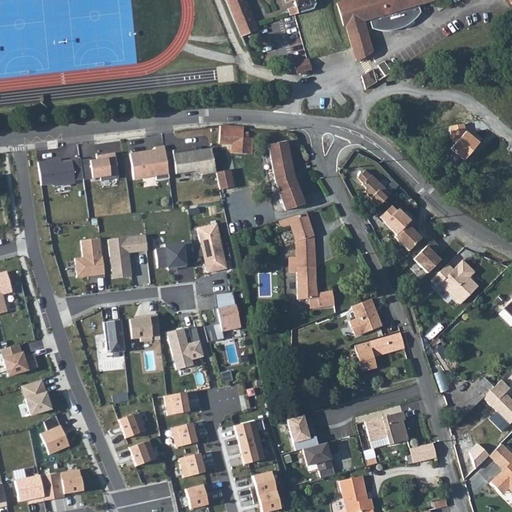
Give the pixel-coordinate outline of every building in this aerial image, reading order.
[(224,0),(225,0),(241,37),(257,30),(244,0),(281,0),(283,3),(292,0),(224,0)] [(313,7),(311,0),(292,0),(297,14),(311,10),(313,7)] [(355,0),(337,6),(344,28),(346,28),(356,62),(369,54),(361,25),(368,23),(370,29),(372,31),(376,32),(380,32),(384,33),(387,33),(390,33),(394,32),(397,31),(401,30),(407,26),(410,24),(413,21),(415,18),(417,16),(418,14),(416,5),(432,0),(355,0)] [(307,61),(294,66),(297,76),(298,75),(310,72),(307,61)] [(371,73),(361,79),(365,90),(372,86),(375,84),(371,73)] [(450,149),(463,162),(478,142),(464,131),(464,123),(448,126),(452,144),(450,149)] [(229,143),(228,151),(250,153),(250,143),(250,137),(242,137),(243,127),(218,125),(218,143),(229,143)] [(273,185),(268,186),(270,194),(276,192),(282,209),(301,206),(291,174),(283,140),(265,144),(268,154),(273,185)] [(137,152),(128,153),(132,179),(153,176),(154,180),(167,178),(162,145),(152,147),(153,153),(149,154),(146,152),(137,153),(137,152)] [(193,146),(170,150),(174,173),(193,170),(201,174),(214,172),(208,148),(193,150),(193,146)] [(87,158),(78,160),(81,178),(81,180),(98,177),(98,181),(117,178),(112,152),(94,155),(95,159),(87,160),(87,158)] [(58,158),(35,162),(39,186),(49,184),(52,186),(73,182),(73,180),(81,178),(78,160),(77,158),(69,159),(69,161),(59,162),(58,158)] [(227,168),(215,171),(219,189),(231,186),(227,168)] [(361,173),(354,180),(360,186),(359,187),(363,191),(362,195),(367,200),(366,202),(374,210),(387,197),(368,178),(367,179),(361,173)] [(387,208),(377,219),(382,224),(381,225),(394,237),(407,223),(395,212),(393,214),(387,208)] [(294,257),(287,257),(287,272),(295,272),(296,298),(307,298),(308,310),(333,304),(331,290),(314,292),(312,236),(303,213),(287,217),(294,244),(294,257)] [(391,239),(406,254),(418,241),(410,232),(416,226),(410,220),(407,223),(394,237),(391,239)] [(215,222),(196,226),(200,245),(204,244),(206,251),(202,252),(206,271),(225,266),(215,222)] [(416,229),(422,238),(428,233),(421,225),(416,229)] [(143,235),(106,239),(111,277),(130,275),(127,252),(145,250),(143,235)] [(98,238),(80,240),(82,258),(73,259),(75,277),(89,276),(89,273),(93,273),(93,276),(103,274),(98,238)] [(189,240),(163,243),(164,247),(154,248),(156,266),(165,265),(165,268),(184,266),(183,257),(190,256),(189,240)] [(435,248),(430,242),(411,261),(425,275),(438,262),(429,254),(435,248)] [(445,266),(428,282),(434,288),(437,285),(458,306),(475,289),(466,279),(472,274),(460,262),(450,272),(445,266)] [(3,270),(0,270),(0,312),(6,311),(1,293),(9,291),(3,270)] [(229,291),(210,294),(217,322),(202,326),(205,341),(222,338),(220,329),(237,326),(229,291)] [(511,295),(500,307),(511,320),(511,295)] [(375,314),(368,298),(349,306),(354,318),(347,321),(352,333),(356,335),(380,325),(376,317),(375,318),(373,314),(375,314)] [(155,313),(138,315),(139,317),(126,319),(129,337),(138,336),(138,340),(149,338),(149,334),(157,333),(155,313)] [(120,318),(105,320),(108,351),(124,350),(120,318)] [(182,326),(164,332),(175,369),(192,364),(191,359),(202,356),(197,340),(187,343),(182,326)] [(375,366),(372,357),(403,349),(399,332),(353,345),(360,370),(375,366)] [(227,342),(229,364),(241,363),(239,341),(227,342)] [(19,342),(0,347),(0,354),(6,375),(37,365),(33,352),(23,355),(19,342)] [(41,379),(19,386),(28,414),(50,408),(41,379)] [(490,389),(482,380),(471,389),(481,397),(490,389)] [(508,424),(511,419),(511,401),(503,392),(499,397),(490,389),(481,397),(495,411),(487,418),(499,432),(508,424)] [(183,392),(162,397),(166,416),(187,412),(183,392)] [(46,430),(38,434),(48,456),(69,447),(62,433),(74,429),(67,411),(43,422),(46,430)] [(404,420),(402,411),(365,422),(370,441),(386,436),(389,445),(408,440),(402,420),(404,420)] [(136,412),(116,419),(123,438),(143,430),(136,412)] [(305,414),(289,417),(296,446),(303,445),(318,441),(316,433),(310,434),(305,414)] [(253,420),(231,425),(241,463),(263,457),(253,420)] [(191,423),(170,428),(175,447),(196,442),(191,423)] [(318,441),(303,445),(307,461),(317,459),(320,474),(334,470),(327,439),(318,441)] [(147,440),(127,447),(134,466),(154,458),(147,440)] [(511,456),(499,441),(487,452),(500,467),(487,479),(496,488),(498,486),(501,489),(504,486),(511,494),(511,456)] [(413,462),(436,456),(433,442),(409,448),(410,453),(413,462)] [(198,453),(177,458),(183,478),(203,472),(198,453)] [(77,470),(37,477),(42,501),(63,497),(63,495),(80,492),(77,470)] [(268,471),(249,475),(258,511),(263,511),(278,509),(268,471)] [(351,511),(351,510),(373,505),(371,495),(367,495),(362,473),(340,478),(346,510),(340,511),(339,511),(351,511)] [(37,475),(12,480),(17,500),(25,499),(26,504),(42,501),(37,477),(37,475)] [(200,484),(183,488),(188,510),(206,505),(200,484)]
